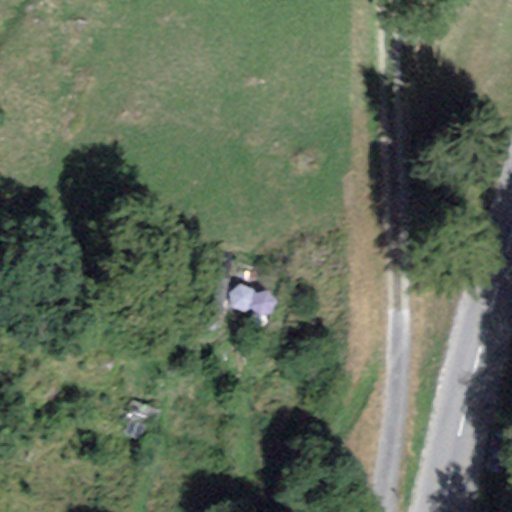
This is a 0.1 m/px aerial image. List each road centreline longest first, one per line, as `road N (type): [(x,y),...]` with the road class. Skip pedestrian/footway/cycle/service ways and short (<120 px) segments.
road 1 (track): [(383,511),(398,362),(389,0)]
road 2 (tertiary): [(444,511),(511,235)]
